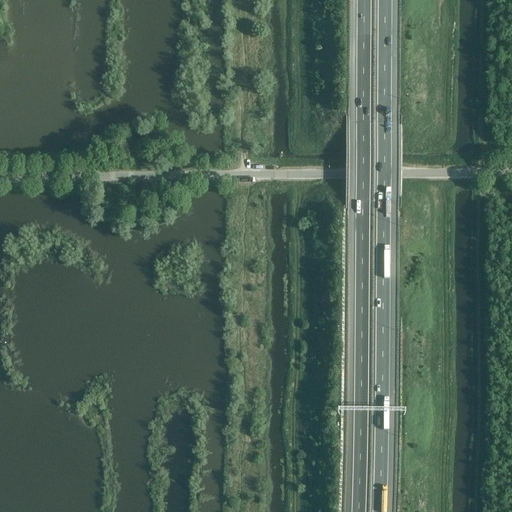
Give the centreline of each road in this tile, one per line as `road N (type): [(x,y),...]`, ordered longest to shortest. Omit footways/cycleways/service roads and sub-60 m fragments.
road 1 (unclassified): [(0,177),(511,171)]
road 2 (motorway): [(379,511),(384,0)]
road 3 (motorway): [(363,0),(358,511)]
road 4 (track): [(442,172),(440,511)]
road 5 (track): [(303,173),(301,511)]
road 6 (track): [(301,131),(299,0)]
road 7 (track): [(446,126),(449,0)]
